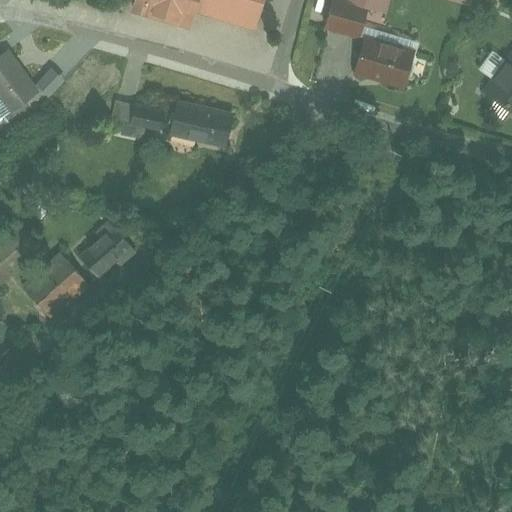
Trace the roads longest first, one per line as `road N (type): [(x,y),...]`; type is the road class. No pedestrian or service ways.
road 1 (residential): [(314,104),(0,379)]
road 2 (residential): [(276,94),(0,21)]
road 3 (residential): [(511,166),(314,104)]
